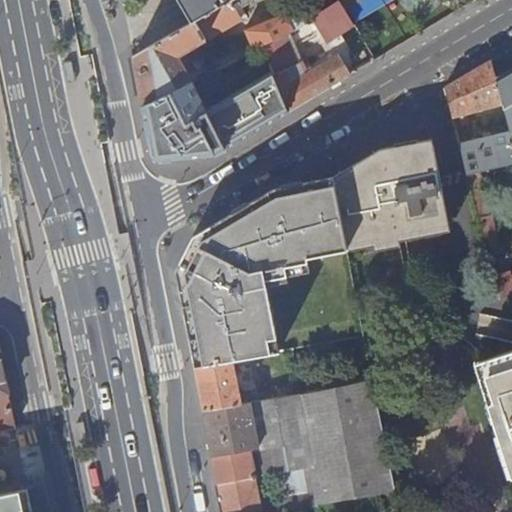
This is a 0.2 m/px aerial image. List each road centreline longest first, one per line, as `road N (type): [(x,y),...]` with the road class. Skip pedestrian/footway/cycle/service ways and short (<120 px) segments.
road 1 (primary): [(4,0),(39,164),(70,255),(122,511)]
road 2 (primary): [(150,511),(111,316),(32,0)]
road 3 (secondary): [(143,213),(173,208),(511,13)]
road 4 (secondary): [(190,511),(143,213)]
road 5 (secondary): [(143,213),(94,0)]
road 6 (residential): [(16,302),(61,511)]
